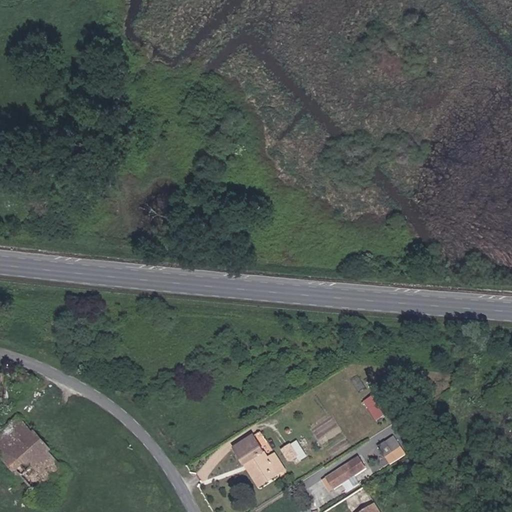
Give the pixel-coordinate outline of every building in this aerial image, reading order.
[(0,407),(11,407),(8,372),(0,373),(0,407)] [(374,396),(365,400),(374,419),(382,416),(374,396)] [(18,416),(0,431),(0,451),(5,458),(5,460),(22,480),(24,479),(37,495),(65,470),(51,455),(54,452),(37,432),(34,434),(18,416)] [(278,468),(281,473),(289,468),(277,452),(270,456),(256,434),(236,447),(246,463),(249,461),(261,479),(278,468)] [(396,435),(380,446),(387,456),(403,446),(396,435)] [(281,448),(289,463),(306,453),(297,438),(281,448)] [(369,467),(362,456),(329,477),(336,488),(369,467)] [(261,486),(281,473),(278,468),(261,479),(249,461),(246,463),(261,486)] [(372,511),(367,503),(353,511),(372,511)]
